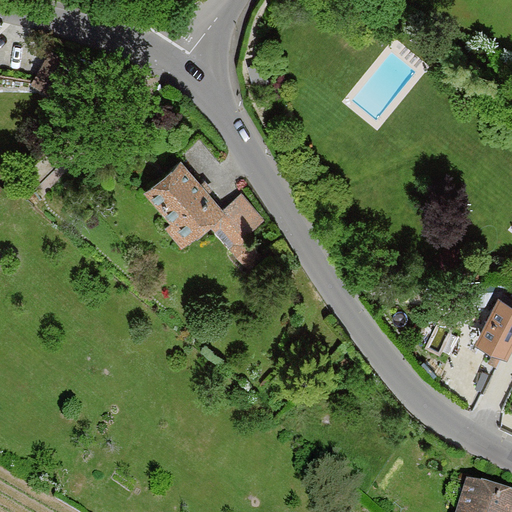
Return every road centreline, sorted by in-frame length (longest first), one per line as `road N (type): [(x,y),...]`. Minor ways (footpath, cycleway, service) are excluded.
road 1 (unclassified): [(177,67),(238,136),(392,368),(444,419),(511,458)]
road 2 (unclassified): [(0,8),(115,38),(177,67)]
